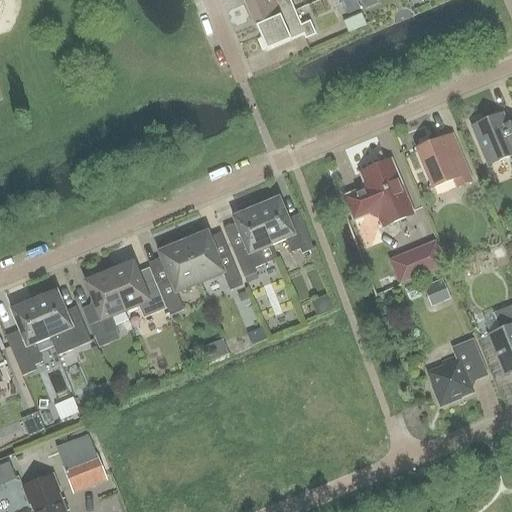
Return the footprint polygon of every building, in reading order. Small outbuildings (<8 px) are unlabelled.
[(254,0),(247,4),(257,29),(296,12),(290,0),(254,0)] [(355,0),(342,0),(348,13),(359,9),(355,0)] [(359,0),(364,10),(377,4),(375,0),(359,0)] [(301,26),(296,12),(257,29),(267,51),(304,35),(306,40),(316,35),(311,22),(301,26)] [(511,135),(511,136),(503,114),(472,127),(488,166),(510,158),(511,162),(511,135)] [(471,182),(452,136),(418,150),(434,189),(455,180),(458,187),(471,182)] [(413,215),(391,161),(361,174),(366,186),(365,189),(345,198),(354,220),(379,210),(386,225),(383,226),(383,227),(377,229),(380,235),(383,237),(387,239),(391,239),(395,237),(398,234),(400,231),(400,227),(397,221),(413,215)] [(279,199),(256,209),(272,246),(286,240),(292,253),(300,250),(302,254),(313,250),(302,219),(290,225),(279,199)] [(244,244),(232,249),(245,279),(245,278),(257,274),(255,269),(263,265),(277,259),(272,246),(256,209),(233,218),(244,244)] [(206,230),(196,239),(183,244),(200,283),(223,274),(230,292),(243,286),(230,254),(218,259),(206,230)] [(447,266),(437,241),(389,261),(400,286),(447,266)] [(170,279),(157,285),(170,317),(181,312),(184,311),(177,293),(200,283),(183,244),(171,249),(157,250),(170,279)] [(509,265),(502,247),(484,254),(492,273),(509,265)] [(474,280),(466,261),(448,269),(456,287),(474,280)] [(166,309),(156,284),(143,289),(133,265),(122,270),(119,266),(112,272),(112,273),(110,275),(125,311),(138,306),(144,319),(166,309)] [(125,311),(110,275),(107,276),(106,274),(97,275),(98,280),(87,284),(97,308),(84,313),(94,339),(106,334),(117,330),(112,317),(125,311)] [(441,280),(424,287),(431,306),(449,299),(441,280)] [(406,289),(411,301),(421,297),(416,285),(406,289)] [(57,291),(34,301),(50,339),(57,357),(72,350),(70,346),(78,343),(80,347),(91,343),(78,313),(68,317),(57,291)] [(245,292),(238,295),(243,307),(250,304),(245,292)] [(313,301),(319,316),(334,310),(328,295),(313,301)] [(50,339),(34,301),(11,311),(22,337),(8,342),(22,377),(36,371),(34,366),(43,363),(35,345),(50,339)] [(511,306),(494,314),(500,328),(499,332),(488,336),(505,377),(511,373),(511,306)] [(181,312),(170,317),(174,324),(184,320),(181,312)] [(247,335),(252,347),(266,341),(261,329),(247,335)] [(106,334),(94,339),(99,349),(110,345),(106,334)] [(487,376),(473,341),(453,349),(456,358),(443,363),(445,368),(430,374),(435,387),(434,391),(440,408),(457,401),(459,397),(471,392),(468,384),(487,376)] [(223,342),(203,351),(209,364),(229,356),(223,342)] [(110,384),(92,391),(97,404),(115,397),(110,384)] [(313,390),(282,403),(294,435),(315,426),(319,436),(326,434),(333,451),(363,439),(356,422),(359,420),(354,406),(350,407),(344,391),(318,401),(313,390)] [(60,403),(66,419),(85,412),(79,396),(60,403)] [(238,489),(269,477),(259,450),(278,443),(260,398),(239,406),(250,433),(221,445),(238,489)] [(22,420),(29,438),(45,431),(37,414),(22,420)] [(108,481),(97,455),(97,454),(63,467),(74,495),(108,481)] [(174,464),(135,480),(148,511),(180,511),(169,484),(180,479),(174,464)] [(31,505),(34,511),(66,511),(59,494),(61,493),(53,475),(23,488),(30,506),(31,505)]
